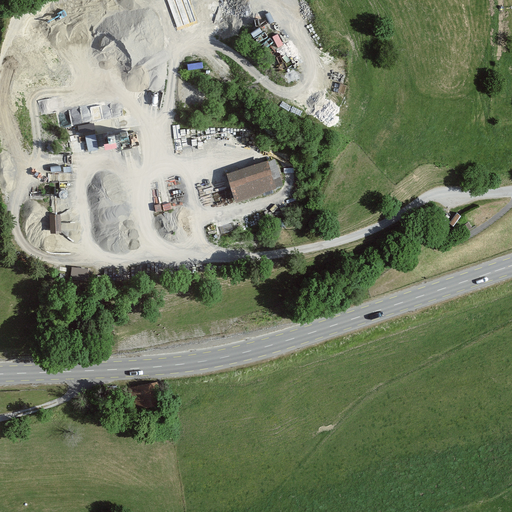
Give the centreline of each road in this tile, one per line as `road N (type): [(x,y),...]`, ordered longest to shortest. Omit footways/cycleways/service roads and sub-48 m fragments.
road 1 (secondary): [(0,374),(215,359),(511,264)]
road 2 (track): [(119,369),(59,401),(0,418)]
